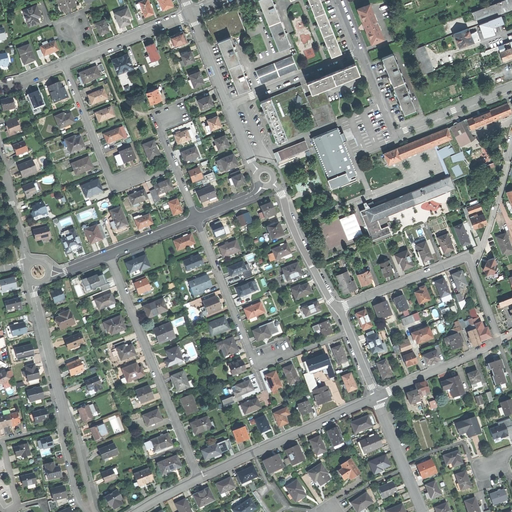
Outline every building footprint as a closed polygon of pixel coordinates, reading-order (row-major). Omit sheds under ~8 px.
[(57,0),(62,10),(69,7),(75,5),(73,0),(57,0)] [(142,10),(145,17),(149,15),(154,13),(148,0),(143,0),(136,3),(139,11),(142,10)] [(160,4),(163,10),(173,6),(170,0),(158,0),(159,0),(158,1),(159,4),(160,4)] [(274,40),(279,50),(290,45),(271,0),(258,0),(262,9),(274,40)] [(290,0),(308,0),(331,56),(341,52),(338,44),(329,22),(320,0),(290,0)] [(497,10),(498,13),(511,7),(511,0),(501,0),(495,3),(497,10)] [(474,19),(497,10),(495,3),(471,12),(474,19)] [(27,21),(29,27),(40,23),(39,20),(38,18),(41,16),(37,5),(23,11),(25,16),(23,16),(25,22),(27,21)] [(362,20),(365,27),(376,22),(369,5),(357,9),(362,20)] [(114,13),(120,27),(125,25),(129,23),(127,18),(131,17),(127,8),(114,13)] [(205,21),(214,43),(217,43),(216,42),(217,42),(231,36),(235,34),(235,35),(245,31),(236,8),(221,14),(205,21)] [(501,16),(488,20),(490,26),(503,22),(501,16)] [(95,23),(99,35),(104,33),(109,31),(104,19),(95,23)] [(481,23),(486,36),(493,33),(492,30),(490,26),(488,20),(481,23)] [(365,27),(372,44),(383,39),(376,22),(365,27)] [(468,28),(459,31),(465,45),(473,42),(470,33),(468,28)] [(169,37),(174,47),(187,42),(185,37),(183,31),(169,37)] [(453,34),(459,48),(465,45),(459,31),(453,34)] [(476,31),(470,33),(473,42),(479,39),(476,31)] [(232,38),(231,36),(217,42),(238,93),(250,88),(230,39),(232,38)] [(499,49),(500,52),(511,47),(511,40),(510,41),(511,45),(499,49)] [(40,47),(44,56),(51,53),(58,50),(54,41),(48,44),(43,46),(40,47)] [(498,46),(499,49),(511,45),(510,41),(498,46)] [(145,46),(151,61),(160,58),(154,43),(149,45),(145,46)] [(18,49),(24,64),(29,62),(35,60),(29,45),(18,49)] [(414,49),(423,74),(433,71),(424,45),(414,49)] [(511,47),(500,52),(503,61),(508,59),(511,57),(511,47)] [(183,60),(185,65),(195,61),(193,56),(190,51),(181,55),(183,60)] [(112,60),(117,74),(133,68),(127,53),(119,57),(112,60)] [(388,73),(393,86),(404,81),(393,53),(381,58),(388,73)] [(0,65),(9,64),(7,54),(0,55),(0,65)] [(256,70),(261,84),(298,69),(293,56),(256,70)] [(307,83),(312,94),(323,89),(359,74),(355,63),(342,69),(319,78),(307,83)] [(78,73),(83,84),(100,77),(96,66),(86,70),(78,73)] [(192,88),(204,83),(202,77),(199,71),(189,75),(191,78),(188,79),(192,88)] [(399,101),(404,114),(416,109),(404,81),(393,86),(399,101)] [(47,87),(54,103),(60,100),(60,103),(68,100),(64,90),(60,82),(47,87)] [(265,114),(269,123),(288,116),(284,108),(307,99),(305,96),(301,85),(260,102),(264,110),(265,114)] [(149,98),(151,104),(162,99),(160,95),(158,90),(157,88),(147,93),(149,98)] [(89,100),(91,104),(107,98),(103,89),(87,95),(89,100)] [(325,92),(323,89),(312,94),(305,96),(307,99),(308,102),(318,126),(336,119),(325,92)] [(33,109),(44,105),(38,91),(33,93),(28,95),(30,102),(33,109)] [(198,100),(201,110),(213,105),(211,101),(209,96),(198,100)] [(2,106),(3,111),(15,108),(13,98),(1,101),(2,106)] [(308,102),(307,99),(284,108),(288,116),(288,118),(292,120),(294,127),(293,131),(295,135),(298,134),(295,128),(296,125),(294,120),(292,118),(288,110),(308,102)] [(471,130),(511,113),(510,109),(508,103),(467,120),(471,130)] [(97,118),(98,122),(114,115),(110,107),(95,113),(97,118)] [(55,117),(60,129),(75,123),(72,117),(71,113),(64,116),(63,113),(55,117)] [(6,132),(8,137),(16,134),(16,132),(20,130),(18,126),(21,125),(17,116),(5,121),(8,127),(9,131),(6,132)] [(206,126),(208,131),(221,126),(219,121),(217,116),(207,120),(210,125),(206,126)] [(288,118),(288,116),(269,123),(272,131),(273,134),(277,143),(295,135),(293,131),(294,127),(292,120),(288,118)] [(469,130),(471,130),(467,120),(466,119),(460,122),(460,123),(458,124),(457,123),(456,123),(454,124),(453,125),(453,126),(447,128),(450,135),(453,133),(459,143),(462,144),(466,143),(471,141),(470,138),(470,134),(469,130)] [(105,139),(107,143),(122,137),(119,128),(103,134),(105,139)] [(401,159),(437,144),(451,138),(450,135),(447,128),(397,149),(401,159)] [(335,129),(313,138),(315,144),(320,156),(329,179),(327,180),(331,188),(349,181),(348,178),(354,176),(335,129)] [(176,140),(177,144),(191,139),(187,130),(174,136),(176,140)] [(214,146),(216,151),(229,145),(228,141),(225,135),(215,139),(217,145),(214,146)] [(68,148),(70,154),(85,148),(83,143),(80,137),(75,139),(74,136),(65,140),(68,148)] [(437,144),(450,177),(451,180),(466,174),(451,138),(437,144)] [(143,145),(148,160),(159,155),(156,148),(153,141),(143,145)] [(293,155),(308,149),(308,147),(305,141),(290,147),(293,155)] [(15,151),(17,156),(27,151),(24,142),(13,146),(15,151)] [(312,159),(320,156),(315,144),(308,147),(308,149),(312,159)] [(120,153),(124,163),(136,158),(131,147),(119,152),(120,153)] [(183,158),(185,163),(199,157),(195,147),(181,153),(183,158)] [(278,161),(293,155),(290,147),(274,153),(278,161)] [(401,160),(401,159),(397,149),(396,148),(384,153),(389,165),(401,160)] [(118,165),(124,163),(120,153),(114,156),(117,161),(118,165)] [(225,170),(225,171),(238,166),(235,159),(233,155),(220,160),(221,161),(225,170)] [(71,164),(75,173),(79,171),(80,173),(93,168),(91,163),(89,158),(81,162),(80,160),(71,164)] [(20,172),(22,178),(36,172),(32,161),(18,166),(20,172)] [(190,177),(192,181),(195,180),(196,182),(205,179),(203,174),(200,175),(198,169),(189,172),(190,177)] [(240,185),(244,183),(243,178),(241,174),(233,177),(232,178),(232,179),(230,180),(231,183),(233,182),(235,188),(241,186),(240,185)] [(450,177),(411,192),(415,203),(454,187),(451,180),(450,177)] [(82,186),(87,198),(91,196),(92,198),(104,193),(101,187),(98,180),(82,186)] [(154,186),(158,197),(166,194),(165,192),(173,189),(171,184),(169,180),(154,186)] [(25,195),(27,199),(31,197),(30,195),(35,193),(32,184),(23,187),(25,190),(24,191),(25,195)] [(197,193),(201,202),(205,200),(209,199),(210,202),(216,200),(214,196),(215,196),(213,192),(212,189),(211,187),(197,193)] [(138,203),(148,199),(144,190),(136,193),(129,196),(134,207),(139,205),(138,203)] [(362,216),(372,240),(391,232),(388,226),(381,229),(377,219),(415,203),(411,192),(388,202),(370,209),(370,207),(360,211),(362,216)] [(168,203),(174,216),(182,212),(179,205),(177,199),(168,203)] [(31,213),(33,218),(41,215),(40,214),(47,211),(43,202),(37,204),(38,205),(32,208),(33,210),(33,213),(31,213)] [(262,212),(264,218),(275,214),(273,209),(270,204),(260,208),(262,212)] [(467,208),(469,213),(482,208),(480,204),(467,208)] [(118,229),(127,225),(120,207),(111,211),(114,221),(118,229)] [(248,213),(243,215),(247,225),(252,223),(248,213)] [(348,239),(362,234),(355,213),(340,218),(348,239)] [(134,218),(139,230),(146,227),(154,223),(150,214),(143,217),(139,219),(138,216),(134,218)] [(471,219),(474,228),(481,226),(487,223),(484,214),(478,217),(475,218),(471,219)] [(242,227),(247,225),(243,215),(238,217),(242,227)] [(129,230),(127,225),(118,229),(114,221),(110,222),(115,236),(122,233),(129,230)] [(210,227),(214,235),(224,231),(220,223),(215,225),(210,227)] [(267,227),(271,238),(283,234),(280,228),(278,223),(267,227)] [(454,226),(456,231),(465,228),(463,223),(454,226)] [(96,242),(102,239),(97,226),(85,230),(91,244),(96,242)] [(37,241),(50,238),(48,227),(34,231),(36,236),(37,241)] [(456,231),(462,246),(465,244),(470,242),(465,228),(456,231)] [(68,252),(82,246),(75,229),(70,231),(72,235),(67,237),(64,238),(66,244),(65,244),(68,252)] [(228,230),(224,231),(214,235),(216,239),(228,234),(227,232),(229,232),(228,230)] [(439,247),(442,254),(448,251),(454,249),(447,233),(438,237),(441,246),(439,247)] [(497,237),(503,254),(511,250),(511,248),(506,233),(501,235),(497,237)] [(174,241),(177,250),(195,243),(193,239),(191,234),(174,241)] [(221,252),(223,257),(227,255),(229,258),(232,256),(231,254),(240,250),(236,241),(219,247),(221,252)] [(416,244),(423,261),(427,259),(433,257),(426,241),(416,244)] [(284,257),(284,259),(291,256),(290,254),(291,254),(289,249),(287,244),(272,250),(276,260),(284,257)] [(82,249),(82,246),(68,252),(66,252),(67,254),(75,252),(82,249)] [(401,262),(403,269),(407,267),(413,265),(407,250),(396,255),(399,262),(401,262)] [(183,261),(187,271),(203,264),(202,260),(200,254),(183,261)] [(126,263),(130,273),(139,269),(140,271),(150,267),(145,256),(136,260),(126,263)] [(489,262),(488,264),(486,263),(485,265),(483,270),(485,270),(484,271),(486,276),(491,274),(493,275),(498,266),(496,265),(497,263),(495,257),(489,259),(488,261),(489,262)] [(379,264),(385,277),(388,275),(393,273),(388,260),(379,264)] [(229,272),(231,276),(237,274),(240,272),(246,270),(243,261),(227,267),(229,272)] [(282,275),(284,281),(302,274),(299,268),(297,263),(282,269),(284,274),(282,275)] [(356,271),(362,286),(367,284),(372,282),(371,279),(373,279),(370,274),(369,274),(368,272),(367,271),(366,271),(365,268),(356,271)] [(247,271),(249,277),(255,275),(252,269),(247,271)] [(342,287),(344,293),(349,291),(354,289),(351,281),(347,272),(337,275),(340,283),(342,287)] [(452,275),(457,289),(462,287),(467,285),(464,278),(461,272),(452,275)] [(90,286),(92,290),(107,284),(105,279),(104,274),(97,277),(96,275),(87,279),(87,280),(84,281),(87,287),(90,286)] [(189,283),(194,296),(204,292),(203,289),(212,286),(210,281),(208,276),(189,283)] [(0,280),(0,283),(2,291),(17,288),(16,283),(14,277),(0,280)] [(137,289),(139,294),(151,289),(147,279),(134,284),(137,289)] [(435,282),(441,298),(450,294),(444,279),(439,281),(435,282)] [(238,293),(239,297),(255,291),(251,282),(236,288),(238,293)] [(291,288),(297,301),(302,299),(301,297),(311,293),(309,288),(308,283),(299,287),(298,285),(291,288)] [(415,293),(420,307),(424,306),(423,303),(430,300),(425,286),(419,288),(420,291),(417,292),(415,293)] [(53,299),(54,303),(65,299),(61,289),(50,293),(53,299)] [(97,306),(98,310),(115,303),(112,298),(111,293),(95,300),(97,306)] [(394,298),(400,312),(409,309),(403,295),(398,297),(394,298)] [(207,311),(208,314),(221,309),(219,303),(216,296),(203,302),(207,311)] [(499,302),(501,307),(511,303),(511,297),(507,299),(503,300),(499,302)] [(4,301),(7,310),(15,308),(16,310),(22,309),(21,304),(19,298),(12,300),(12,299),(4,301)] [(146,312),(148,318),(167,310),(163,299),(143,307),(146,312)] [(302,307),(305,316),(321,310),(319,306),(318,301),(302,307)] [(374,307),(379,319),(384,318),(389,315),(391,315),(386,302),(380,304),(374,307)] [(246,315),(248,319),(265,313),(261,303),(244,309),(246,315)] [(355,315),(357,321),(359,320),(361,325),(363,330),(371,327),(365,310),(355,315)] [(59,328),(60,330),(70,326),(75,324),(73,319),(70,312),(69,313),(68,311),(59,315),(60,317),(55,318),(56,320),(55,322),(55,324),(58,325),(59,328)] [(401,319),(404,326),(420,319),(417,313),(401,319)] [(474,325),(477,331),(483,329),(477,313),(476,314),(471,316),(471,317),(474,325)] [(104,323),(109,336),(119,331),(124,329),(125,329),(123,322),(120,316),(104,323)] [(207,324),(211,336),(229,329),(227,323),(225,317),(207,324)] [(257,329),(252,331),(255,337),(257,342),(264,339),(264,338),(270,336),(271,336),(270,335),(279,332),(276,326),(275,326),(273,321),(256,328),(257,329)] [(328,321),(317,325),(319,329),(322,337),(333,333),(330,326),(328,321)] [(10,326),(12,336),(27,333),(25,327),(24,322),(10,326)] [(153,330),(155,335),(156,335),(157,338),(160,344),(170,340),(175,338),(169,324),(153,330)] [(415,340),(417,344),(422,342),(433,338),(429,327),(418,332),(412,334),(411,334),(414,340),(415,340)] [(477,331),(480,341),(490,338),(489,332),(487,327),(483,329),(477,331)] [(477,345),(481,344),(475,329),(468,332),(474,346),(477,345)] [(67,345),(69,350),(79,346),(78,344),(83,342),(80,334),(65,340),(67,345)] [(376,334),(366,338),(369,346),(372,353),(377,352),(378,353),(382,353),(385,352),(386,348),(384,344),(380,345),(376,334)] [(451,344),(453,350),(458,348),(462,346),(461,342),(459,337),(458,334),(448,337),(451,344)] [(233,337),(216,344),(218,349),(221,348),(224,347),(227,356),(231,355),(230,354),(238,351),(235,344),(233,337)] [(113,346),(114,349),(116,349),(124,345),(127,344),(125,341),(113,346)] [(16,354),(17,359),(32,355),(31,350),(33,350),(32,348),(31,344),(16,348),(18,354),(16,354)] [(116,349),(121,361),(136,355),(134,350),(132,345),(125,348),(124,345),(116,349)] [(332,349),(338,364),(347,361),(345,354),(341,345),(332,349)] [(393,347),(395,354),(401,351),(400,347),(399,345),(393,347)] [(166,362),(168,367),(182,361),(179,353),(177,347),(167,351),(169,356),(170,360),(166,362)] [(421,356),(426,367),(434,363),(440,361),(436,350),(421,356)] [(404,357),(407,367),(413,365),(418,363),(414,353),(410,355),(404,357)] [(327,354),(321,356),(325,367),(331,365),(327,354)] [(314,359),(307,361),(311,372),(316,370),(322,368),(325,367),(321,356),(314,359)] [(491,362),(487,364),(488,365),(489,369),(489,370),(491,369),(493,375),(491,376),(491,377),(492,377),(495,384),(494,385),(498,384),(499,385),(506,383),(501,369),(504,368),(503,367),(500,360),(501,360),(501,359),(497,360),(494,361),(491,362)] [(69,371),(71,375),(84,370),(82,367),(80,363),(79,360),(67,365),(69,371)] [(228,364),(232,376),(246,370),(244,365),(242,360),(234,363),(234,362),(228,364)] [(377,363),(383,379),(387,377),(392,375),(386,360),(377,363)] [(25,371),(28,381),(39,378),(38,373),(36,373),(35,369),(34,364),(25,366),(26,371),(25,371)] [(126,379),(128,383),(144,377),(142,371),(140,372),(138,369),(137,365),(123,370),(126,379)] [(283,369),(290,385),(299,381),(292,365),(287,367),(283,369)] [(335,376),(331,365),(325,367),(327,374),(329,378),(335,376)] [(11,370),(6,373),(9,380),(14,377),(11,370)] [(2,373),(0,373),(0,377),(3,384),(9,382),(10,382),(9,380),(6,373),(5,371),(2,373)] [(265,376),(271,390),(272,390),(276,388),(281,386),(275,371),(270,374),(265,376)] [(471,373),(467,374),(472,388),(476,387),(475,383),(480,381),(477,371),(471,373)] [(175,385),(178,391),(189,387),(190,389),(194,387),(191,380),(187,382),(183,372),(172,376),(175,385)] [(312,373),(311,372),(303,375),(310,392),(313,391),(318,389),(316,384),(314,380),(312,373)] [(342,376),(349,392),(353,390),(357,389),(351,373),(342,376)] [(451,378),(447,379),(448,380),(441,382),(443,390),(446,389),(449,388),(452,397),(464,393),(458,375),(451,378)] [(87,386),(89,391),(94,388),(95,391),(102,389),(97,376),(85,381),(87,386)] [(236,386),(240,396),(254,390),(252,385),(250,380),(236,386)] [(417,390),(418,394),(421,393),(422,395),(425,394),(425,392),(429,391),(425,381),(420,383),(415,385),(417,390)] [(235,398),(240,396),(236,386),(231,388),(235,398)] [(313,391),(318,404),(325,401),(331,399),(326,386),(318,389),(313,391)] [(27,390),(30,401),(43,398),(42,393),(41,387),(27,390)] [(140,401),(141,403),(153,398),(151,393),(148,387),(136,391),(138,396),(140,401)] [(420,399),(418,394),(417,390),(412,392),(407,393),(410,404),(416,402),(417,405),(421,403),(420,399)] [(184,407),(187,414),(197,410),(191,395),(181,399),(184,407)] [(225,399),(227,406),(234,403),(232,397),(225,399)] [(245,403),(249,412),(256,410),(261,408),(259,402),(257,398),(245,403)] [(504,414),(505,415),(511,413),(511,412),(511,403),(510,399),(500,403),(502,407),(500,408),(502,415),(504,414)] [(298,404),(302,415),(308,413),(312,411),(308,401),(298,404)] [(244,414),(249,412),(245,403),(241,405),(244,414)] [(81,414),(83,419),(93,415),(88,405),(78,409),(81,414)] [(256,411),(256,410),(249,412),(244,414),(241,405),(238,405),(242,416),(256,411)] [(35,422),(35,423),(48,420),(47,414),(45,409),(33,412),(33,414),(35,422)] [(143,416),(147,426),(162,420),(160,415),(158,410),(143,416)] [(273,413),(279,427),(283,425),(288,423),(285,416),(282,410),(273,413)] [(17,424),(21,423),(18,412),(10,414),(13,425),(17,424)] [(9,425),(13,425),(10,414),(3,415),(6,426),(9,425)] [(192,429),(194,434),(211,427),(207,416),(190,423),(192,429)] [(256,420),(262,433),(266,432),(271,429),(265,416),(256,420)] [(351,423),(355,434),(373,426),(369,417),(362,421),(361,419),(356,421),(351,423)] [(465,432),(467,437),(473,435),(479,433),(474,417),(462,421),(462,422),(454,425),(458,434),(465,432)] [(489,429),(493,438),(500,436),(503,437),(505,436),(507,436),(507,434),(505,428),(511,425),(511,424),(509,417),(497,422),(498,426),(489,429)] [(104,423),(100,425),(104,435),(108,434),(104,423)] [(94,436),(95,439),(104,435),(100,425),(92,428),(94,432),(92,432),(94,436)] [(233,431),(237,443),(243,441),(249,439),(244,427),(233,431)] [(331,429),(325,432),(332,447),(342,443),(343,442),(336,427),(331,429)] [(150,441),(154,452),(172,445),(170,440),(167,434),(150,441)] [(361,444),(365,454),(382,447),(380,441),(377,435),(360,442),(361,444)] [(40,440),(43,449),(53,446),(52,442),(51,437),(40,440)] [(314,439),(310,441),(313,449),(314,448),(317,455),(326,451),(319,437),(314,439)] [(229,439),(217,444),(219,450),(227,446),(229,450),(228,450),(228,451),(229,450),(233,448),(229,439)] [(151,456),(155,455),(154,452),(150,441),(146,443),(151,456)] [(17,455),(18,462),(25,460),(24,457),(30,455),(28,444),(15,448),(17,455)] [(101,455),(103,460),(104,459),(111,457),(118,454),(114,444),(99,450),(101,455)] [(203,456),(205,460),(216,456),(216,457),(223,455),(222,453),(221,453),(219,450),(217,444),(201,451),(203,456)] [(173,448),(172,445),(154,452),(155,455),(173,448)] [(291,463),(292,464),(303,459),(297,446),(291,449),(286,451),(289,458),(291,463)] [(444,456),(446,464),(452,462),(453,466),(462,463),(461,460),(460,455),(461,455),(459,450),(444,456)] [(263,461),(269,473),(283,467),(277,455),(270,458),(263,461)] [(369,462),(374,474),(380,472),(379,470),(382,469),(390,466),(388,461),(386,455),(369,462)] [(157,464),(162,474),(180,466),(178,462),(176,456),(157,464)] [(360,473),(351,459),(341,465),(342,466),(343,468),(339,471),(342,475),(344,478),(345,479),(349,476),(351,479),(360,473)] [(420,472),(422,478),(436,472),(431,459),(426,462),(422,463),(417,465),(420,472)] [(46,469),(48,480),(61,477),(60,471),(59,466),(55,467),(52,467),(51,463),(45,465),(46,469)] [(317,479),(321,485),(326,481),(330,479),(327,473),(328,473),(321,463),(308,472),(314,481),(317,479)] [(237,475),(243,486),(251,482),(250,480),(257,476),(253,466),(247,469),(245,470),(245,471),(237,475)] [(339,477),(342,475),(339,471),(343,468),(342,466),(335,471),(339,477)] [(103,478),(105,483),(116,479),(114,474),(112,469),(101,473),(103,478)] [(137,482),(138,486),(144,484),(146,483),(153,480),(148,469),(134,474),(137,482)] [(466,471),(456,474),(459,484),(458,485),(459,489),(470,486),(468,479),(469,479),(467,475),(466,471)] [(22,482),(24,487),(36,483),(34,474),(21,477),(22,482)] [(216,485),(220,494),(224,492),(235,487),(230,477),(225,480),(222,481),(222,482),(216,485)] [(286,487),(296,502),(301,498),(306,495),(303,491),(301,489),(302,488),(297,480),(286,487)] [(429,491),(432,498),(441,494),(435,481),(425,485),(427,489),(428,492),(429,491)] [(379,488),(383,498),(397,493),(395,487),(393,483),(384,487),(384,486),(379,488)] [(51,489),(54,500),(66,497),(65,491),(64,486),(51,489)] [(200,492),(193,495),(199,508),(213,501),(207,488),(200,492)] [(112,505),(114,509),(119,506),(122,504),(120,500),(117,496),(119,495),(116,490),(105,498),(110,506),(112,505)] [(490,494),(493,504),(507,499),(504,490),(496,492),(490,494)] [(355,508),(357,511),(365,507),(365,508),(373,502),(367,493),(351,503),(355,508)] [(464,501),(468,511),(479,511),(478,508),(478,507),(476,501),(475,498),(464,501)] [(191,511),(185,499),(180,501),(175,504),(179,511),(191,511)] [(232,510),(233,511),(249,511),(256,508),(250,499),(232,510)] [(50,511),(58,508),(56,501),(53,502),(52,500),(48,502),(50,511)] [(436,511),(449,511),(446,503),(434,508),(436,511)]
